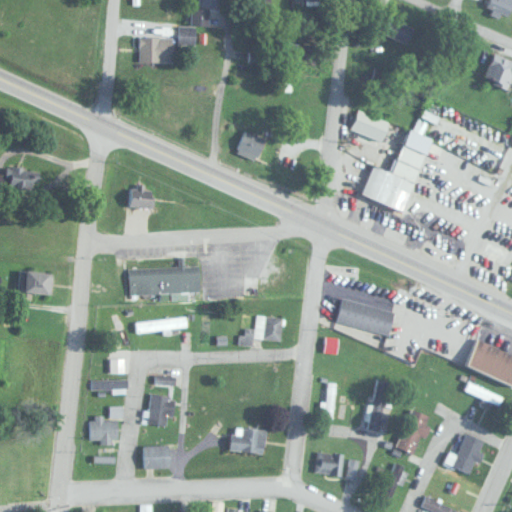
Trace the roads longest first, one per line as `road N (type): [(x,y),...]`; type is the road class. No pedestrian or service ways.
road 1 (residential): [(57,511),(111,0)]
road 2 (residential): [(291,486),(326,226),(345,0)]
road 3 (primary): [(511,313),(99,126)]
road 4 (residential): [(346,511),(291,486),(61,488)]
road 5 (residential): [(73,371),(311,356)]
road 6 (residential): [(87,238),(287,228),(298,214)]
road 7 (residential): [(511,50),(395,0)]
